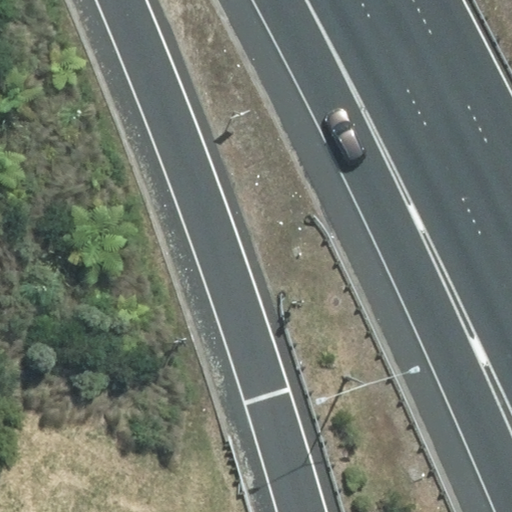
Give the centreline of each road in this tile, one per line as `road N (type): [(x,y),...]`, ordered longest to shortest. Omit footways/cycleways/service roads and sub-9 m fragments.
road 1 (motorway): [(511,511),(278,0)]
road 2 (motorway): [(300,511),(164,101),(120,0)]
road 3 (motorway): [(511,198),(411,0)]
